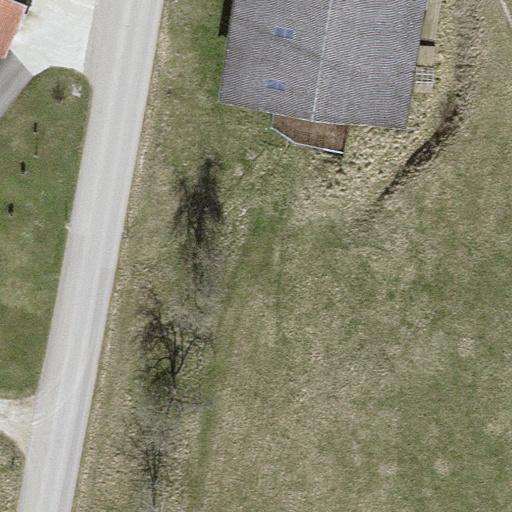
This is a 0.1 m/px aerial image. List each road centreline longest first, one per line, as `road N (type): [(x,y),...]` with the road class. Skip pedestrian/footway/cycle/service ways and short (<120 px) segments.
road 1 (tertiary): [(130,0),(41,511)]
road 2 (track): [(125,0),(0,104)]
